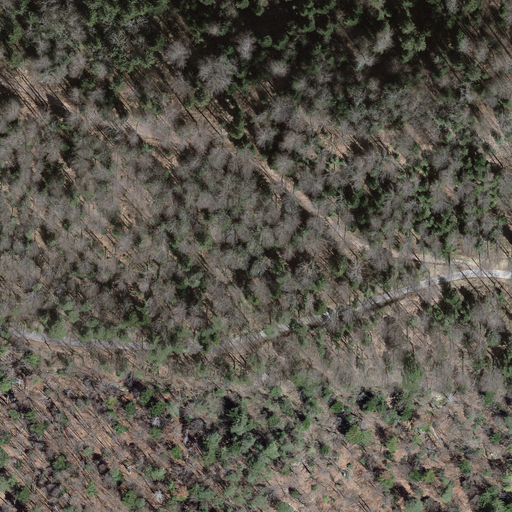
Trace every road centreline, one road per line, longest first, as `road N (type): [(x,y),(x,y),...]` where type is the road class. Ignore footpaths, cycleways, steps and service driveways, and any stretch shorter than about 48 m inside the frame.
road 1 (unclassified): [(0,330),(94,343),(231,344),(440,278),(511,276)]
road 2 (track): [(0,79),(89,116),(237,153),(342,234)]
road 3 (track): [(0,280),(217,268),(260,276)]
road 4 (track): [(342,234),(484,272)]
